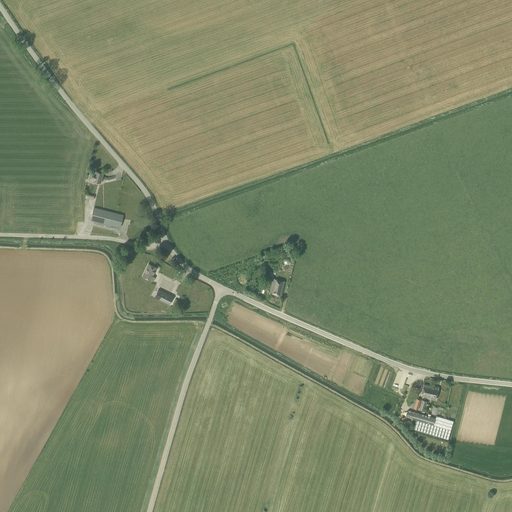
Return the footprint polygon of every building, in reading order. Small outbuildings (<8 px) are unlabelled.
[(103,173),(95,171),(95,173),(90,172),(89,180),(92,181),(100,183),(103,173)] [(120,227),(123,215),(94,208),(91,220),(120,227)] [(153,281),(155,277),(152,276),(156,268),(148,264),(142,276),(150,280),(151,280),(153,281)] [(281,295),(285,282),(273,279),(270,293),(281,295)] [(169,305),(173,296),(158,289),(154,297),(169,305)] [(436,400),(438,387),(424,384),(421,396),(430,398),(430,399),(436,400)] [(421,400),(417,399),(419,388),(414,387),(412,397),(416,399),(412,398),(409,407),(418,410),(421,400)] [(424,412),(427,402),(421,400),(419,410),(424,412)] [(435,418),(408,410),(406,417),(416,420),(413,429),(448,439),(453,421),(436,416),(435,418)]
